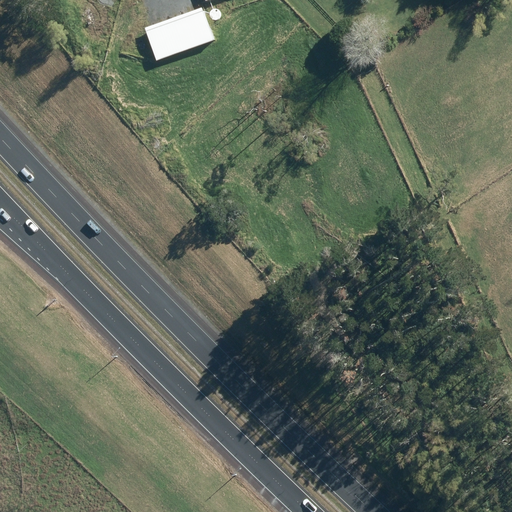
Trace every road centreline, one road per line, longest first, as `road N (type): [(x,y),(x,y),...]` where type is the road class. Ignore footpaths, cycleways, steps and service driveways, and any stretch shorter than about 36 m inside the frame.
road 1 (motorway): [(0,138),(365,511)]
road 2 (motorway): [(322,511),(0,198)]
